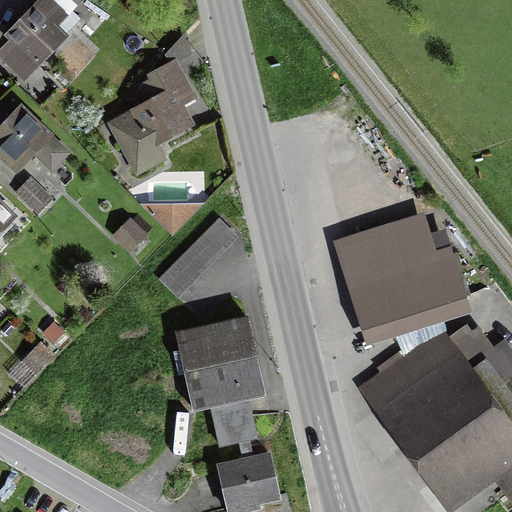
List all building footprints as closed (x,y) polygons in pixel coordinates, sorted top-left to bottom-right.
[(62,0),(44,0),(9,34),(15,40),(1,53),(22,75),(81,19),(62,0)] [(149,103),(113,123),(139,169),(163,156),(155,141),(189,123),(179,106),(194,98),(174,62),(137,82),(149,103)] [(67,152),(22,109),(0,132),(0,150),(18,167),(35,150),(53,167),(67,152)] [(52,198),(30,177),(17,191),(39,211),(52,198)] [(0,201),(0,228),(13,215),(0,201)] [(219,220),(160,280),(177,297),(236,237),(219,220)] [(130,221),(118,234),(133,249),(145,236),(130,221)] [(416,262),(350,283),(365,330),(465,297),(445,236),(411,247),(416,262)] [(247,316),(178,333),(196,409),(210,406),(220,445),(236,441),(241,459),(218,465),(229,511),(292,511),(288,492),(279,494),(269,454),(254,458),(250,439),(258,437),(248,398),(266,393),(247,316)] [(442,330),(363,384),(447,504),(497,469),(511,491),(511,388),(473,333),(453,346),(442,330)] [(40,346),(26,359),(36,370),(50,357),(40,346)]
